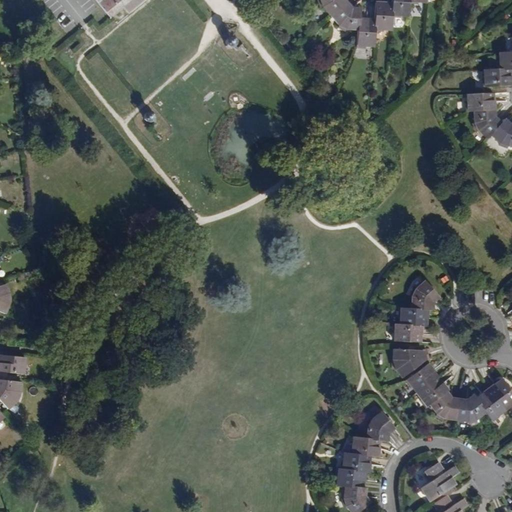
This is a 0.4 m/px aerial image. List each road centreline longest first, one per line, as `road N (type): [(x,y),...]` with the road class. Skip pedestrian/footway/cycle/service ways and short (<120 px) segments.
road 1 (residential): [(487,492),(480,460),(440,442),(399,459),(394,511)]
road 2 (residential): [(499,351),(498,314),(462,305),(444,329),(447,348),(462,362)]
